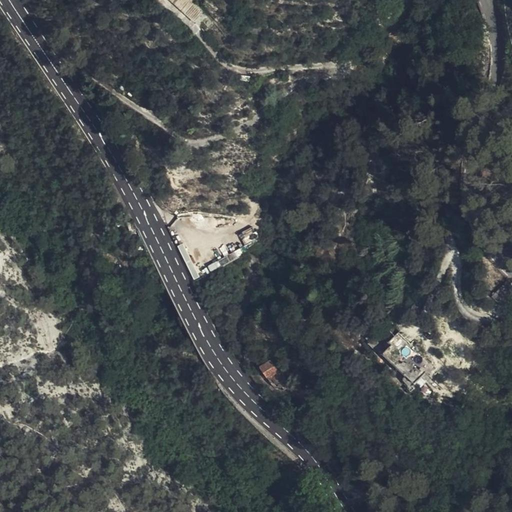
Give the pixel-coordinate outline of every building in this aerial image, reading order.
[(190,0),(171,0),(194,26),(206,17),(190,0)] [(238,233),(244,245),(257,238),(252,227),(238,233)] [(207,264),(209,271),(220,267),(218,261),(207,264)] [(500,303),(511,293),(511,288),(507,282),(493,293),(500,303)] [(400,320),(393,326),(399,332),(391,340),(413,364),(423,354),(417,347),(422,342),(415,335),(400,320)] [(269,354),(278,350),(272,339),(263,343),(269,354)] [(429,363),(434,369),(440,362),(422,342),(417,347),(423,354),(413,364),(410,367),(417,375),(429,363)] [(269,359),(259,367),(268,379),(278,371),(269,359)] [(423,387),(428,376),(421,373),(416,384),(423,387)]
